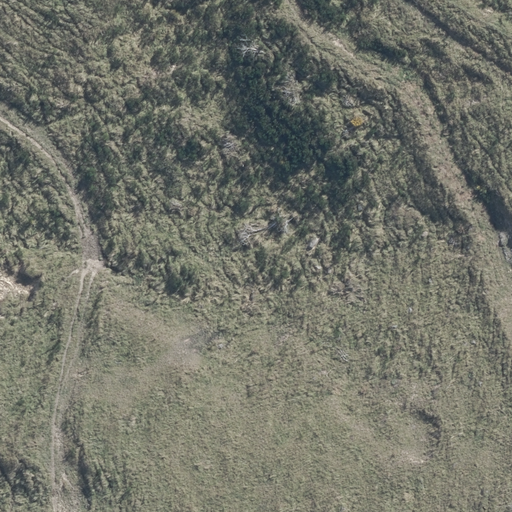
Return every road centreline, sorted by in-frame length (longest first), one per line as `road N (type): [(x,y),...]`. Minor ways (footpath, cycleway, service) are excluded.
road 1 (track): [(0,110),(31,132),(74,196),(93,257),(50,441),(64,511)]
road 2 (track): [(291,0),(404,84),(448,157),(511,315)]
